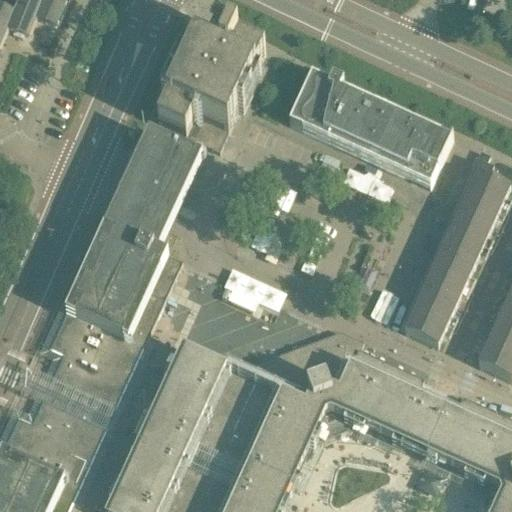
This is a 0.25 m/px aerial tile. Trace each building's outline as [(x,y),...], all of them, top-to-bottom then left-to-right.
[(44,4),(43,4),(33,0),(19,0),(12,18),(15,19),(8,35),(13,37),(11,40),(21,44),(24,37),(29,40),(38,20),(44,4)] [(58,29),(70,0),(44,0),(43,4),(44,4),(38,20),(58,29)] [(15,19),(12,18),(0,12),(0,53),(0,54),(8,35),(15,19)] [(159,131),(220,159),(266,58),(232,43),(234,39),(222,34),(220,39),(213,36),(204,54),(196,50),(159,131)] [(454,145),(342,94),(312,81),(290,130),(431,195),(454,145)] [(64,363),(54,387),(108,411),(117,415),(183,271),(168,264),(172,257),(175,249),(161,242),(175,211),(197,162),(149,140),(127,189),(109,229),(51,357),(64,363)] [(471,179),(477,181),(405,339),(439,354),(511,195),(494,187),(498,177),(487,172),(491,162),(481,157),(471,179)] [(511,300),(479,372),(511,387),(511,300)] [(446,419),(455,401),(445,396),(361,358),(365,349),(341,338),(257,370),(250,386),(186,357),(152,431),(153,431),(152,433),(154,434),(155,432),(288,493),(287,495),(289,496),(290,494),(291,494),(314,443),(355,428),(418,457),(427,461),(428,460),(426,459),(427,457),(429,458),(446,421),(443,420),(444,418),(446,419)] [(511,511),(511,426),(455,401),(446,419),(444,418),(443,420),(446,421),(429,458),(427,457),(426,459),(428,460),(427,461),(478,484),(488,511),(511,511)] [(73,511),(107,437),(44,408),(33,432),(20,425),(0,468),(0,511),(73,511)] [(282,511),(284,510),(291,494),(290,494),(289,496),(287,495),(288,493),(155,432),(154,434),(152,433),(146,447),(143,453),(142,452),(115,511),(282,511)]
